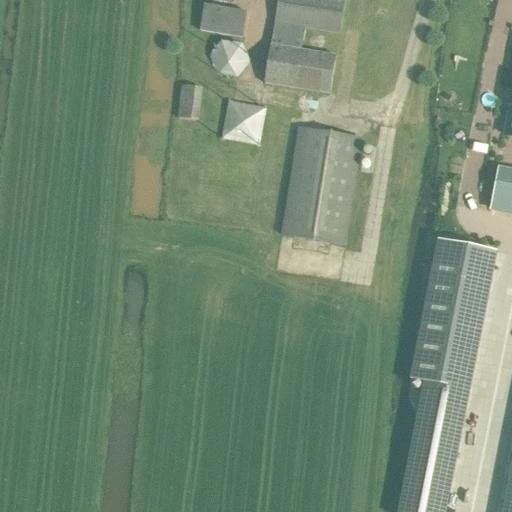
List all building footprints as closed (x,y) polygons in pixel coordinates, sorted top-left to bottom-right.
[(277,0),(264,84),(330,95),(336,57),(297,51),(301,28),(339,34),(344,0),(277,0)] [(241,39),(246,13),(204,6),(200,32),(241,39)] [(214,50),(209,59),(217,78),(237,81),(250,64),(242,45),(221,42),(214,50)] [(201,119),(202,86),(181,85),(180,118),(201,119)] [(268,111),(229,105),(222,144),(261,150),(268,111)] [(298,130),(281,236),(345,247),(362,140),(298,130)] [(491,207),(511,211),(511,174),(497,172),(491,207)] [(409,379),(423,381),(415,419),(396,511),(444,511),(497,252),(437,240),(426,293),(409,379)] [(511,511),(511,460),(501,511),(511,511)]
